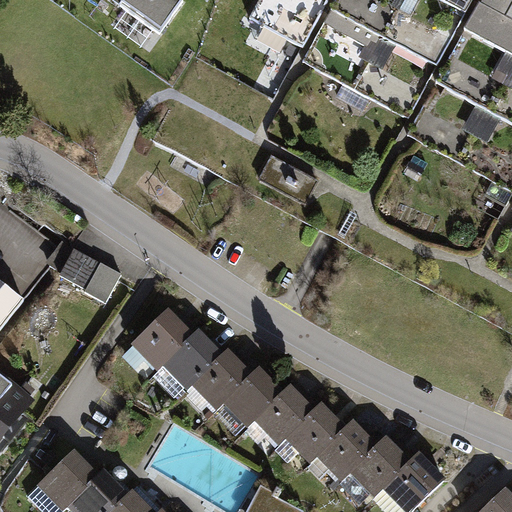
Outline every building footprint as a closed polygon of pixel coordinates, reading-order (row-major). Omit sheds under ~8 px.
[(184,2),(180,0),(112,0),(162,34),(184,2)] [(326,0),(259,0),(248,22),(262,29),(254,44),(279,57),(287,42),(301,49),(326,0)] [(392,6),(379,0),(336,0),(322,27),(364,49),(357,61),(381,74),(394,49),(437,72),(454,39),(412,17),(392,6)] [(390,0),(390,1),(394,3),(392,6),(412,17),(420,0),(428,0),(464,19),(473,0),(390,0)] [(511,7),(511,0),(483,0),(464,34),(505,56),(493,78),(511,88),(511,23),(506,20),(511,7)] [(409,123),(423,97),(381,74),(357,61),(315,39),(301,65),(343,87),(336,100),(362,114),(368,102),(409,123)] [(511,88),(493,78),(451,56),(434,87),(475,110),(463,132),(486,145),(498,124),(511,131),(511,88)] [(463,132),(425,110),(408,138),(492,186),(485,198),(508,213),(511,204),(511,159),(486,145),(463,132)] [(427,167),(413,159),(406,172),(420,180),(427,167)] [(316,184),(270,160),(257,184),(303,208),(316,184)] [(122,278),(74,252),(59,279),(86,294),(85,296),(106,308),(122,278)] [(0,338),(25,307),(0,287),(0,338)] [(158,377),(163,372),(195,339),(168,314),(132,352),(158,377)] [(188,397),(192,392),(224,359),(199,335),(195,339),(163,372),(188,397)] [(218,417),(224,411),(255,379),(229,354),(224,359),(192,392),(218,417)] [(248,435),(255,428),(285,396),(261,372),(255,379),(224,411),(248,435)] [(0,449),(35,405),(0,377),(0,449)] [(291,390),(285,396),(255,428),(280,452),(287,445),(317,414),(291,390)] [(312,470),(318,464),(348,433),(322,409),(317,414),(287,445),(312,470)] [(343,488),(350,480),(380,450),(370,440),(374,436),(363,426),(359,430),(354,426),(348,433),(318,464),(343,488)] [(376,505),(385,496),(418,462),(400,444),(395,449),(387,442),(380,450),(350,480),(376,505)] [(57,511),(68,511),(100,479),(91,471),(96,466),(85,455),(80,460),(75,455),(38,494),(57,511)] [(424,455),(418,462),(385,496),(401,511),(421,511),(448,485),(434,472),(438,468),(424,455)] [(116,511),(130,499),(104,474),(100,479),(68,511),(116,511)] [(247,511),(298,511),(282,503),(285,497),(276,493),(274,497),(260,489),(247,511)] [(511,511),(511,498),(508,494),(489,511),(511,511)] [(150,511),(133,495),(130,499),(116,511),(150,511)]
